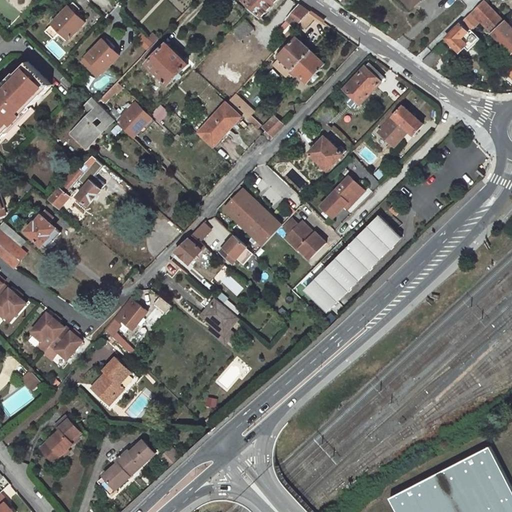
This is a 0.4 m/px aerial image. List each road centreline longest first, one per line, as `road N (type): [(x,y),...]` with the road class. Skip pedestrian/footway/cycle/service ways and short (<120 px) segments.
road 1 (tertiary): [(510,155),(494,188),(370,311),(215,443)]
road 2 (tertiary): [(270,427),(421,293),(511,189)]
road 3 (residential): [(373,43),(212,202)]
road 4 (unknown): [(465,104),(337,233)]
road 5 (unclassified): [(373,43),(496,122)]
